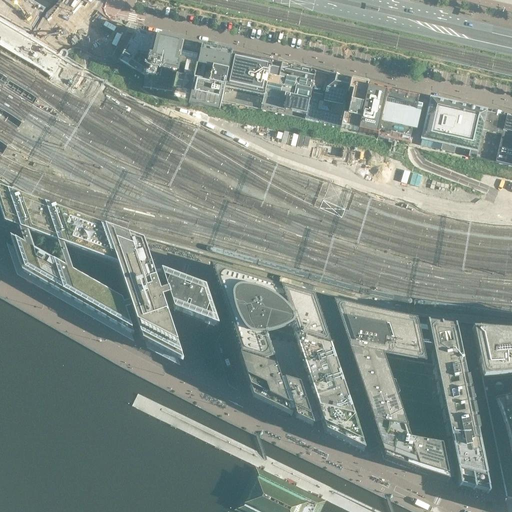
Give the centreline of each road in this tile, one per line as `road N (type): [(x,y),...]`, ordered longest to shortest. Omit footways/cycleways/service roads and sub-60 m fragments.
road 1 (unclassified): [(144,20),(511,103)]
road 2 (unclassified): [(373,469),(247,408),(210,277)]
road 3 (primary): [(295,0),(511,53)]
road 4 (unclassified): [(210,277),(0,209)]
road 5 (unclassified): [(499,511),(466,337)]
road 6 (unclassified): [(373,469),(330,312)]
road 7 (primary): [(511,34),(373,0)]
road 8 (unclassified): [(466,337),(330,312)]
road 9 (secondary): [(0,110),(40,40),(81,0)]
road 10 (unclassified): [(330,312),(210,277)]
